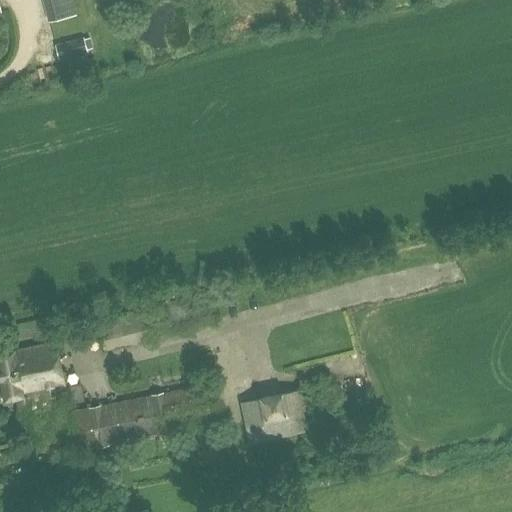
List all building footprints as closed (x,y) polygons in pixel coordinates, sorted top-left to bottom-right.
[(353,275),(349,261),(335,265),(340,280),(353,275)] [(248,275),(255,298),(269,294),(263,271),(248,275)] [(275,281),(276,294),(322,290),(321,278),(275,281)] [(103,350),(213,322),(206,292),(97,317),(103,350)] [(0,368),(6,398),(17,396),(51,389),(64,386),(56,343),(0,353),(0,368)] [(24,420),(32,461),(81,451),(92,448),(221,422),(212,382),(200,385),(164,392),(155,393),(101,405),(24,420)] [(51,389),(17,396),(21,419),(54,410),(51,389)] [(243,401),(252,443),(311,431),(302,389),(243,401)]
